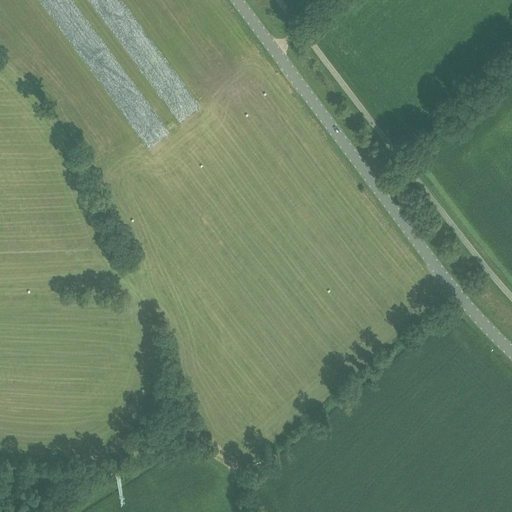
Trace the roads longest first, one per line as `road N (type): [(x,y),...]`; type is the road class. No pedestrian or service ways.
road 1 (secondary): [(511,353),(236,0)]
road 2 (track): [(263,511),(236,466),(211,447),(175,438),(87,469)]
